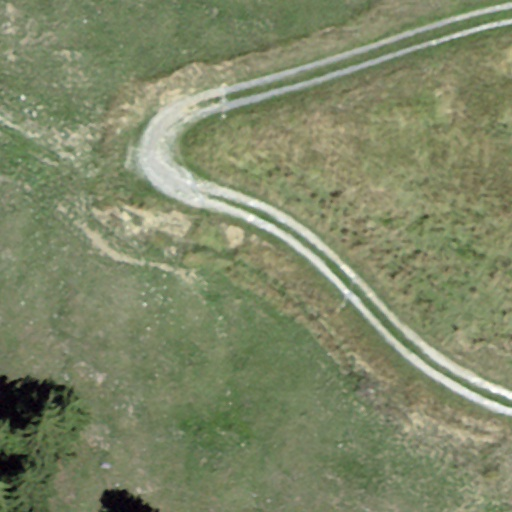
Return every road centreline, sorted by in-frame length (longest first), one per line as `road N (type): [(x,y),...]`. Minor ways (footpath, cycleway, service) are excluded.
road 1 (track): [(511,404),(487,399),(290,238),(144,168),(148,129),(193,100),(421,38),(511,22)]
road 2 (track): [(144,168),(0,101)]
